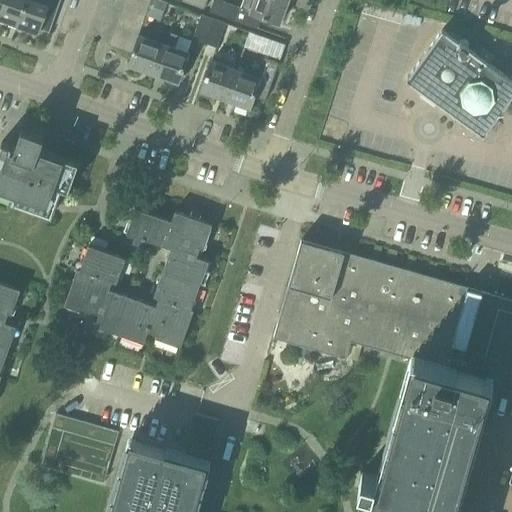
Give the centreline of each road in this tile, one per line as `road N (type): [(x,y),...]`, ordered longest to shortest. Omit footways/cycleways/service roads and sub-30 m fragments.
road 1 (residential): [(210,511),(306,181)]
road 2 (residential): [(54,98),(272,170)]
road 3 (residential): [(511,240),(306,181)]
road 4 (residential): [(272,170),(332,0)]
